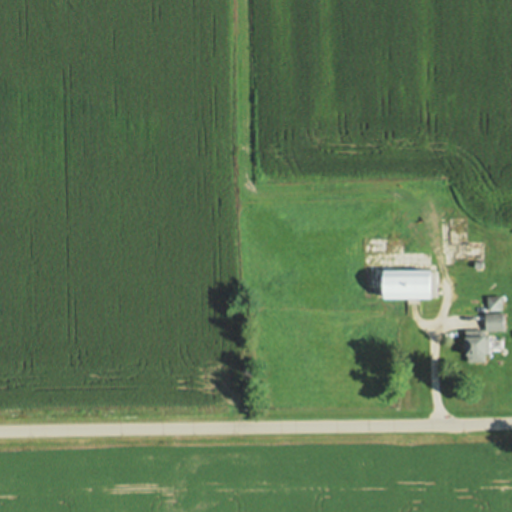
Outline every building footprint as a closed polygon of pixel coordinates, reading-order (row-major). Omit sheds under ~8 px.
[(482,244),(462,245),(462,259),(470,259),(470,267),(482,267),(482,244)] [(434,272),(379,273),(380,299),(434,299),(434,272)] [(499,298),(484,298),(485,311),(500,310),(499,298)] [(501,313),(482,314),(483,331),(502,330),(501,313)] [(466,331),(466,338),(458,338),(459,361),(481,360),(479,330),(466,331)]
